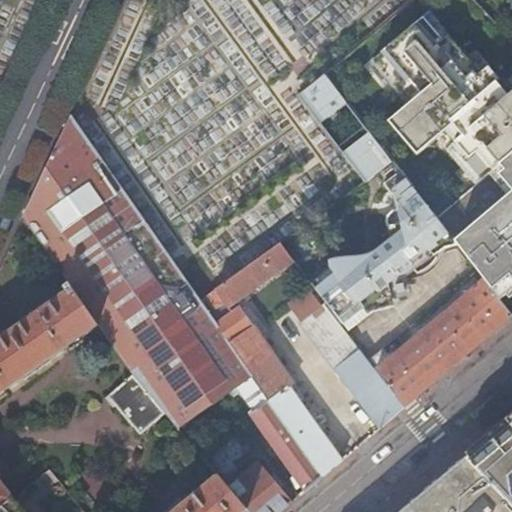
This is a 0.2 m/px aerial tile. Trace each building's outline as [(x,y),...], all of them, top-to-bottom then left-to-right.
[(511,289),(511,97),(508,99),(502,92),(496,85),(499,82),(488,70),(480,77),(438,27),(432,33),(423,21),(372,64),(396,92),(401,89),(414,104),(389,125),(417,158),(442,137),(468,168),(463,172),(476,189),(437,222),(455,247),(460,254),(462,253),(482,281),(498,301),(511,289)] [(347,102),(326,75),(300,98),(318,123),(347,102)] [(69,285),(98,327),(133,376),(165,414),(179,430),(227,395),(233,391),(252,378),(215,324),(199,302),(70,117),(46,169),(22,219),(69,285)] [(341,152),(363,182),(377,172),(392,161),(370,132),(347,148),(341,152)] [(399,172),(381,186),(393,200),(395,208),(395,212),(391,212),(387,215),(385,218),(385,224),(389,241),(372,253),(361,258),(329,262),(325,263),(319,268),(315,273),(313,279),(313,285),(315,291),(325,304),(347,333),(373,312),(391,308),(388,297),(404,292),(398,277),(409,269),(414,275),(422,271),(428,267),(435,260),(433,256),(444,248),(455,247),(437,222),(399,172)] [(279,244),(205,298),(215,312),(224,305),(227,310),(293,263),(279,244)] [(396,337),(368,361),(404,408),(440,378),(495,332),(510,318),(498,301),(482,281),(416,337),(404,346),(396,337)] [(67,294),(0,340),(0,396),(70,347),(98,327),(69,285),(64,289),(67,294)] [(347,333),(325,304),(321,308),(311,296),(304,301),(303,299),(291,308),(302,322),(297,326),(379,429),(404,408),(368,361),(347,333)] [(239,307),(215,324),(252,378),(323,477),(341,462),(314,424),(290,389),(294,386),(239,307)] [(165,414),(133,376),(108,398),(141,435),(165,414)] [(252,378),(233,391),(305,492),(323,477),(252,378)] [(511,421),(504,428),(478,450),(468,459),(511,504),(511,421)] [(511,511),(511,504),(468,459),(424,495),(403,511),(511,511)] [(257,464),(228,489),(247,511),(281,511),(292,504),(273,481),(257,464)] [(228,489),(218,477),(193,498),(187,503),(184,500),(169,511),(245,511),(247,511),(228,489)] [(0,510),(13,500),(0,484),(0,510)] [(21,511),(13,500),(0,510),(0,511),(21,511)]
